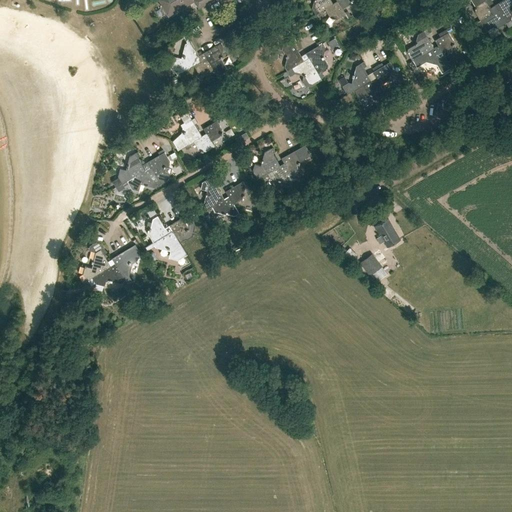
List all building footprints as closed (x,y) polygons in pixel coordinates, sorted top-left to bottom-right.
[(161,0),(173,18),(198,2),(203,9),(218,0),(161,0)] [(325,8),(333,3),(330,0),(314,0),(314,1),(312,9),(316,15),(322,11),(325,9),(325,8)] [(336,0),(337,1),(342,8),(351,3),(351,2),(352,2),(352,0),(336,0)] [(476,23),(494,12),(486,0),(472,0),(476,6),(473,17),(476,23)] [(506,23),(511,20),(511,14),(511,0),(502,0),(495,5),(498,10),(506,23)] [(333,3),(325,8),(325,9),(330,18),(332,18),(332,19),(335,20),(335,19),(337,19),(345,14),(348,18),(349,18),(348,17),(345,11),(342,8),(337,1),(333,3)] [(506,23),(498,10),(494,12),(476,23),(481,30),(485,31),(491,28),(503,30),(508,27),(506,23)] [(443,53),(452,48),(452,46),(454,46),(454,44),(453,43),(454,41),(449,33),(453,30),(450,27),(446,29),(447,33),(435,40),(438,45),(443,53)] [(413,61),(426,53),(425,52),(434,47),(426,35),(429,34),(427,29),(418,35),(415,45),(408,49),(408,52),(413,61)] [(178,75),(194,66),(194,65),(202,61),(186,33),(183,35),(186,40),(189,39),(191,42),(187,45),(184,55),(183,57),(184,58),(183,61),(176,59),(174,65),(179,74),(177,75),(178,75)] [(287,71),(292,68),(304,61),(294,45),(297,43),(295,39),(283,45),(282,49),(287,58),(285,67),(287,71)] [(222,54),(223,47),(221,43),(219,40),(214,42),(216,46),(203,53),(207,58),(211,66),(220,61),(220,59),(221,59),(222,57),(221,56),(222,54)] [(305,53),(308,58),(318,74),(326,69),(328,65),(323,56),(325,47),(323,43),(321,40),(316,43),(318,46),(305,53)] [(443,53),(438,45),(434,47),(425,52),(426,53),(431,61),(433,62),(433,63),(436,64),(436,63),(437,63),(445,58),(448,62),(443,53)] [(202,61),(194,65),(194,66),(199,75),(201,75),(201,76),(203,77),(203,76),(205,76),(214,72),(216,76),(217,75),(212,66),(211,67),(211,66),(207,58),(202,61)] [(318,74),(308,58),(304,61),(292,68),(294,72),(303,74),(308,82),(313,84),(321,79),(318,74)] [(363,85),(371,80),(364,68),(367,66),(364,61),(356,66),(354,75),(353,74),(352,77),(353,78),(352,83),(348,82),(342,86),(347,94),(363,85)] [(380,85),(389,80),(389,78),(390,78),(390,77),(390,76),(392,66),(390,62),(383,66),(382,63),(372,68),(374,71),(373,72),(376,77),(380,85)] [(380,85),(376,77),(371,80),(363,85),(368,93),(375,95),(383,90),(385,94),(386,94),(380,85)] [(179,150),(194,142),(202,136),(194,124),(197,122),(194,118),(182,125),(184,128),(183,133),(174,141),(179,150)] [(211,142),(212,141),(220,136),(222,129),(217,121),(221,119),(220,118),(203,129),(206,133),(211,142)] [(211,142),(206,133),(202,136),(194,142),(199,150),(201,151),(201,152),(203,152),(204,151),(205,152),(214,146),(218,153),(219,152),(212,141),(211,142)] [(279,165),(281,168),(289,164),(295,175),(297,174),(300,162),(311,156),(305,145),(281,158),(284,163),(279,165)] [(268,176),(281,168),(279,165),(270,148),(265,152),(262,160),(261,160),(260,162),(261,163),(260,166),(255,164),(253,171),(257,179),(262,176),(263,178),(268,176)] [(149,167),(160,185),(168,180),(169,174),(164,172),(166,166),(168,166),(170,161),(163,149),(158,152),(160,155),(147,162),(149,167)] [(118,176),(123,185),(146,171),(145,170),(138,157),(141,156),(138,151),(129,156),(126,170),(120,168),(118,176)] [(289,164),(281,168),(268,176),(269,178),(278,181),(281,182),(281,181),(289,183),(297,179),(295,175),(289,164)] [(160,185),(149,167),(145,170),(146,171),(123,185),(124,186),(129,184),(132,189),(139,191),(141,184),(155,188),(160,185)] [(233,204),(234,204),(242,199),(243,197),(244,198),(244,194),(246,186),(243,181),(225,191),(229,197),(233,204)] [(211,207),(224,199),(214,182),(208,185),(206,194),(205,194),(205,196),(205,197),(204,203),(207,209),(201,212),(207,209),(211,207)] [(239,213),(234,204),(233,204),(229,197),(224,199),(211,207),(215,212),(226,215),(226,214),(234,216),(239,213)] [(160,238),(168,233),(161,221),(164,220),(161,215),(158,216),(154,219),(151,228),(150,227),(149,230),(150,230),(150,232),(155,241),(151,243),(155,241),(160,238)] [(177,239),(178,239),(186,234),(187,232),(188,232),(188,230),(187,229),(188,227),(183,219),(187,216),(170,226),(172,231),(173,231),(177,239)] [(400,240),(388,219),(374,227),(380,236),(377,238),(379,241),(382,240),(386,248),(400,240)] [(160,238),(155,241),(158,245),(167,248),(169,249),(169,248),(172,249),(171,255),(176,257),(185,252),(178,239),(177,239),(173,231),(172,231),(168,233),(160,238)] [(113,261),(116,266),(124,279),(125,281),(123,282),(125,286),(131,283),(126,275),(128,274),(131,258),(138,260),(140,251),(136,244),(112,258),(113,261)] [(103,273),(112,268),(102,251),(101,249),(95,252),(93,260),(92,260),(92,263),(92,264),(91,267),(85,266),(83,274),(87,280),(92,277),(93,279),(104,273),(103,273)] [(387,262),(379,250),(360,263),(368,275),(371,273),(377,281),(387,275),(381,266),(387,262)] [(124,279),(116,266),(112,268),(103,273),(104,273),(93,279),(95,283),(105,286),(106,279),(110,280),(109,282),(112,282),(113,281),(121,283),(123,282),(125,281),(124,279)] [(15,459),(28,459),(29,438),(15,438),(15,459)] [(60,454),(39,465),(46,481),(68,470),(60,454)] [(41,511),(46,511),(64,511),(66,495),(43,493),(41,511)]
